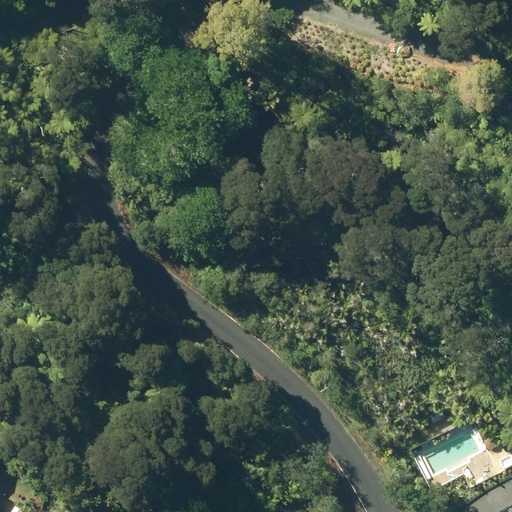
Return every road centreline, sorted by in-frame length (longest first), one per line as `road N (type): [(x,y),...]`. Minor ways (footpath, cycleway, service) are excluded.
road 1 (residential): [(379,511),(285,375),(124,219),(115,170),(146,65),(223,2)]
road 2 (unknown): [(511,74),(298,5),(223,2)]
